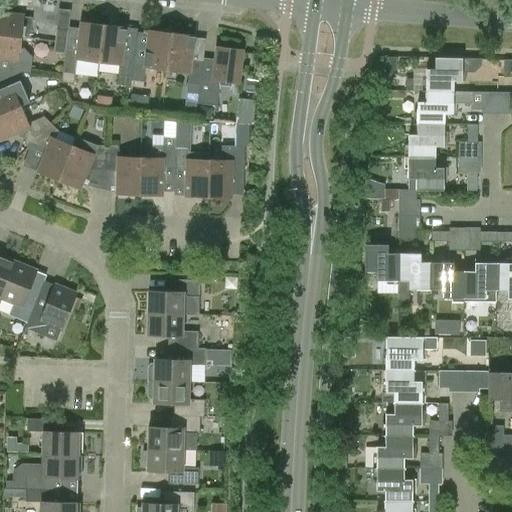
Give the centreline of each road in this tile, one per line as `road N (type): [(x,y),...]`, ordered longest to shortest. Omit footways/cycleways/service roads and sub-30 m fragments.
road 1 (tertiary): [(293,511),(314,207),(308,156),(331,8)]
road 2 (residential): [(107,511),(116,313),(113,277),(90,245)]
road 3 (residential): [(511,23),(331,8)]
road 4 (residential): [(238,232),(105,225),(90,245)]
